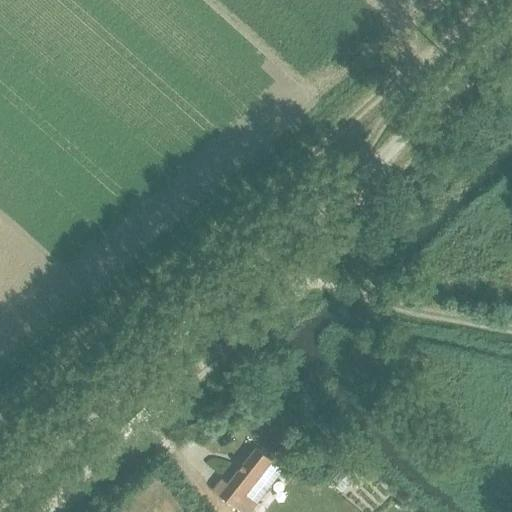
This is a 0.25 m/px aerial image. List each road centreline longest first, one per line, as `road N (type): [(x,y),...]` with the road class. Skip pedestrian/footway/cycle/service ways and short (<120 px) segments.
road 1 (unclassified): [(511,25),(369,170),(0,498)]
road 2 (track): [(0,420),(494,0)]
road 3 (track): [(392,148),(358,213),(309,275),(45,511)]
road 4 (track): [(304,280),(511,329)]
road 5 (track): [(353,184),(360,158),(424,62)]
